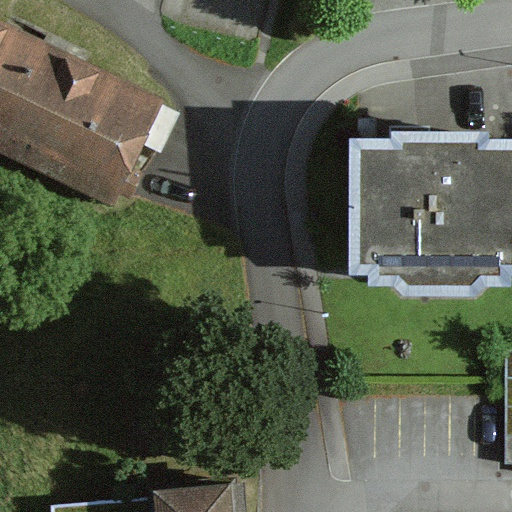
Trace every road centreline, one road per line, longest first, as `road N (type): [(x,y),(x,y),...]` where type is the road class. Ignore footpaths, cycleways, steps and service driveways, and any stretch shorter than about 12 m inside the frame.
road 1 (residential): [(267,130),(259,204),(293,511)]
road 2 (residential): [(511,20),(389,36),(327,58),(299,80),(267,130)]
road 3 (residential): [(132,0),(146,44),(267,130)]
